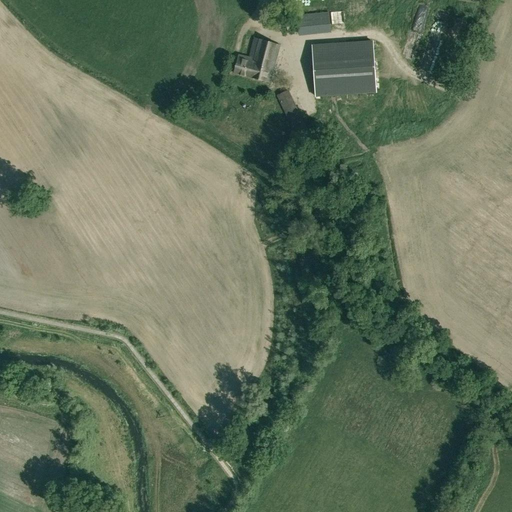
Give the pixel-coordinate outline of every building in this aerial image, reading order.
[(348,13),(336,13),(337,26),(348,26),(348,13)] [(302,26),(335,24),(334,16),(301,18),(302,26)] [(303,35),(336,34),(336,25),(303,26),(303,35)] [(271,82),(281,44),(254,37),(249,59),(239,57),(238,58),(234,73),(271,82)] [(373,42),(312,46),(315,90),(315,96),(376,92),(376,89),(373,42)] [(300,143),(311,138),(288,89),(276,95),(300,143)]
